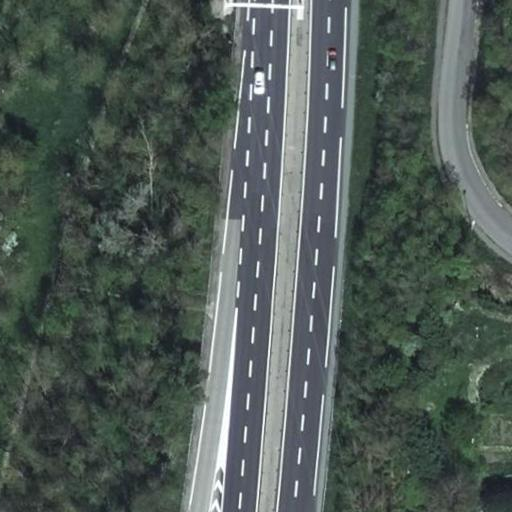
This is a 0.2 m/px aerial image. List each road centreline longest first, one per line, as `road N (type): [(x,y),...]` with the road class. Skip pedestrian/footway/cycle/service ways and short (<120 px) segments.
road 1 (trunk): [(268,0),(250,58),(194,511)]
road 2 (trunk): [(272,0),(234,511)]
road 3 (trunk): [(294,505),(331,0)]
